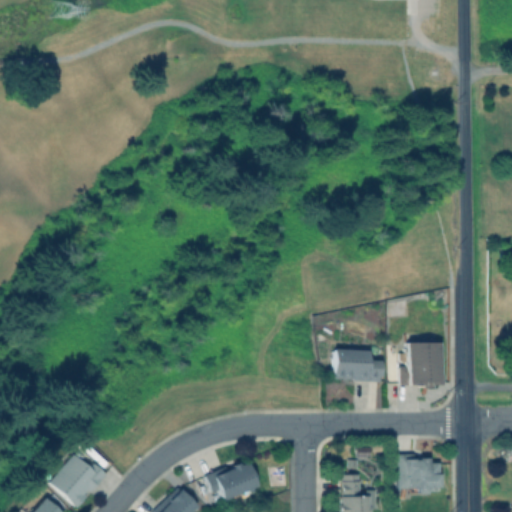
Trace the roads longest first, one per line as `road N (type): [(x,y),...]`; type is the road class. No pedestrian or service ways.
road 1 (residential): [(108,511),(157,461),(229,428),(465,421)]
road 2 (tertiary): [(462,63),(465,289)]
road 3 (tertiary): [(465,289),(466,511)]
